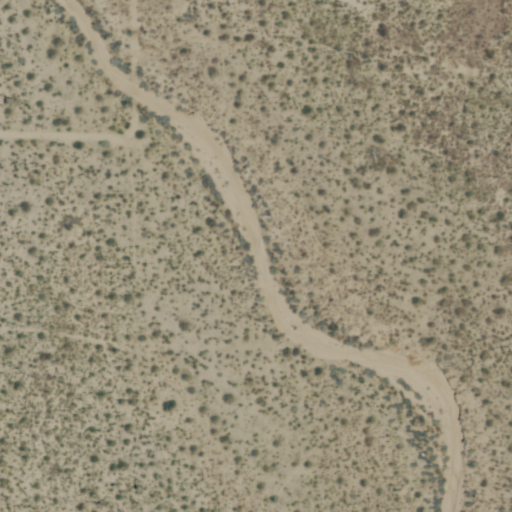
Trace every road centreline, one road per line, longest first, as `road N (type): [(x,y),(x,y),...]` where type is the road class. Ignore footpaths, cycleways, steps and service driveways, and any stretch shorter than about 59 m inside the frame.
road 1 (track): [(137,135),(0,131)]
road 2 (track): [(132,0),(137,135)]
